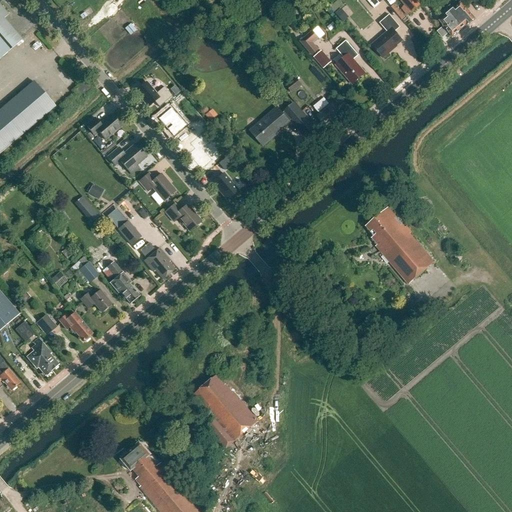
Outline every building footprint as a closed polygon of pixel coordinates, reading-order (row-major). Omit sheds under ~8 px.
[(338,0),(337,0),(329,8),(333,13),(343,4),(338,0)] [(366,0),(374,9),(380,4),(376,0),(366,0)] [(398,0),(404,6),(411,13),(422,3),(418,0),(398,0)] [(454,18),(462,29),(466,25),(467,26),(474,19),(465,8),(461,4),(450,13),(451,15),(452,14),(455,17),(454,18)] [(0,59),(21,41),(3,20),(8,15),(1,7),(0,8),(0,59)] [(449,33),(452,37),(462,29),(454,18),(455,17),(452,14),(451,15),(450,13),(446,9),(442,13),(445,17),(440,21),(444,27),(440,30),(445,36),(449,33)] [(371,46),(382,59),(390,52),(389,51),(402,41),(394,32),(399,27),(388,15),(378,23),(386,32),(371,46)] [(136,31),(131,25),(127,27),(133,34),(136,31)] [(312,44),(317,39),(310,31),(296,44),(309,58),(317,50),(312,44)] [(344,41),(335,50),(342,59),(334,66),(351,86),(364,74),(352,60),(357,56),(344,41)] [(313,59),(323,70),(329,65),(320,54),(313,59)] [(285,86),(291,94),(301,86),(296,78),(285,86)] [(0,110),(0,151),(53,106),(33,83),(0,110)] [(146,83),(135,92),(148,108),(154,102),(159,108),(172,97),(164,87),(156,94),(146,83)] [(79,97),(88,89),(84,84),(75,91),(79,97)] [(180,93),(175,86),(170,90),(175,96),(180,93)] [(337,111),(331,103),(315,117),(323,127),(329,122),(338,133),(348,125),(337,111)] [(312,129),(293,105),(281,115),(276,110),(249,132),(262,147),(273,138),(272,137),(291,120),(298,128),(296,129),(303,137),(312,129)] [(158,119),(173,137),(186,126),(171,109),(158,119)] [(204,116),(210,122),(217,115),(212,109),(204,116)] [(93,119),(84,127),(91,135),(96,131),(104,141),(120,128),(110,116),(99,125),(93,119)] [(190,143),(195,149),(188,154),(201,170),(212,161),(202,149),(210,142),(203,133),(190,143)] [(183,153),(192,146),(189,143),(180,149),(183,153)] [(145,159),(134,145),(122,155),(117,149),(106,159),(111,165),(116,160),(129,176),(137,169),(135,167),(145,159)] [(228,167),(223,160),(218,164),(224,171),(228,167)] [(223,174),(212,183),(227,201),(238,192),(223,174)] [(146,193),(150,189),(162,203),(174,193),(160,175),(152,182),(147,175),(137,183),(146,193)] [(92,184),(87,193),(98,200),(103,190),(92,184)] [(82,197),(75,202),(91,222),(98,217),(82,197)] [(176,220),(188,233),(200,223),(185,206),(178,212),(173,206),(163,214),(172,224),(176,220)] [(376,246),(408,285),(434,263),(389,209),(366,227),(374,236),(372,238),(377,245),(376,246)] [(116,210),(106,218),(130,248),(140,239),(116,210)] [(151,274),(153,272),(161,281),(173,271),(167,264),(168,263),(158,250),(155,253),(148,244),(138,253),(145,261),(142,263),(151,274)] [(120,292),(130,305),(140,297),(129,285),(131,283),(122,273),(113,262),(102,271),(109,279),(113,276),(116,279),(110,283),(118,294),(120,292)] [(74,275),(78,280),(83,277),(89,284),(98,277),(87,264),(74,275)] [(67,281),(59,271),(50,279),(57,288),(67,281)] [(88,309),(94,304),(101,313),(111,305),(100,291),(98,289),(93,293),(95,295),(90,299),(89,297),(82,303),(88,309)] [(0,292),(0,330),(19,315),(0,292)] [(75,333),(83,342),(85,341),(85,342),(89,338),(88,337),(92,334),(79,319),(78,320),(73,314),(61,324),(67,330),(70,328),(74,333),(75,333)] [(36,324),(47,337),(58,327),(46,315),(36,324)] [(36,346),(33,348),(52,371),(58,365),(50,355),(51,354),(39,339),(34,344),(36,346)] [(33,352),(27,358),(36,369),(38,368),(45,376),(46,376),(48,375),(49,374),(50,372),(52,371),(33,348),(31,350),(33,352)] [(0,381),(2,380),(11,390),(20,384),(3,364),(4,362),(0,357),(0,371),(2,375),(1,376),(0,375),(0,381)] [(206,425),(226,449),(258,422),(233,392),(232,393),(226,385),(224,386),(216,376),(194,394),(215,419),(206,425)] [(131,448),(128,451),(128,452),(129,454),(121,460),(131,472),(133,470),(139,477),(136,480),(141,486),(140,487),(160,511),(205,511),(190,494),(189,495),(162,462),(157,467),(148,457),(150,455),(140,444),(134,449),(132,449),(131,448)]
